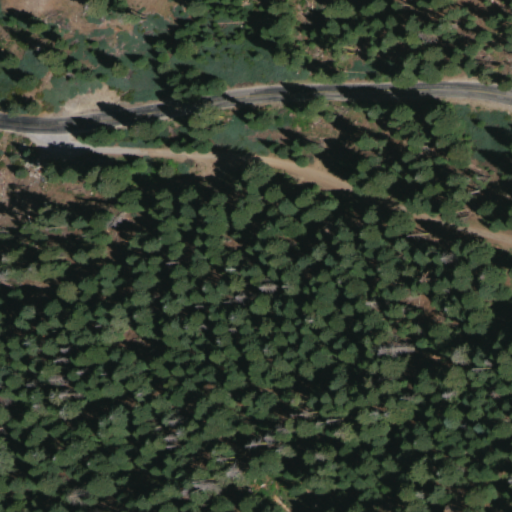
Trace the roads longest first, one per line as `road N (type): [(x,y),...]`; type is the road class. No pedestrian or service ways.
road 1 (track): [(511,238),(349,180),(260,160),(81,147),(52,132),(45,118)]
road 2 (tertiary): [(399,82),(315,82),(52,119),(0,110)]
